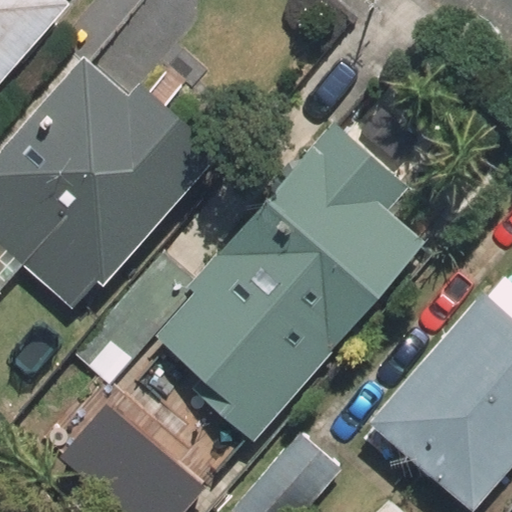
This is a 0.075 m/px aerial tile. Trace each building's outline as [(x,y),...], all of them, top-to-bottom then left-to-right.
[(0,0),(0,86),(74,0),(0,0)] [(0,149),(0,246),(72,308),(96,280),(102,285),(218,151),(137,82),(127,94),(81,55),(0,149)] [(335,124),(156,332),(219,385),(207,399),(256,441),(427,242),(387,209),(407,185),(335,124)] [(370,420),(476,510),(511,467),(511,313),(483,288),(370,420)] [(271,511),(300,511),(341,465),(305,434),(253,496),(271,511)] [(402,511),(390,498),(375,511),(402,511)]
